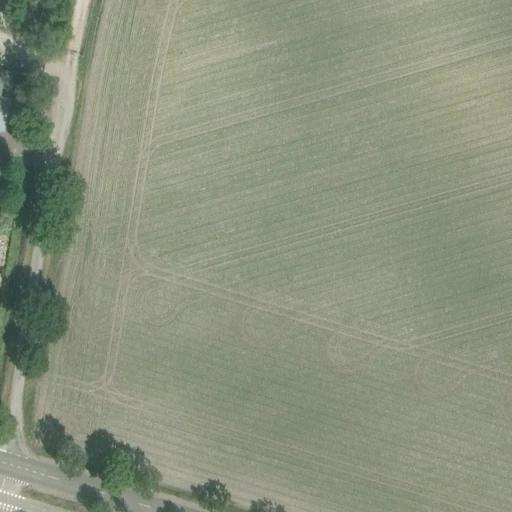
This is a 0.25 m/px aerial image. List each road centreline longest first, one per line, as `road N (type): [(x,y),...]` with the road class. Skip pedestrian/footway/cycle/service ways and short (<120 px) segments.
road 1 (unclassified): [(10,467),(75,0)]
road 2 (tertiary): [(156,511),(10,467)]
